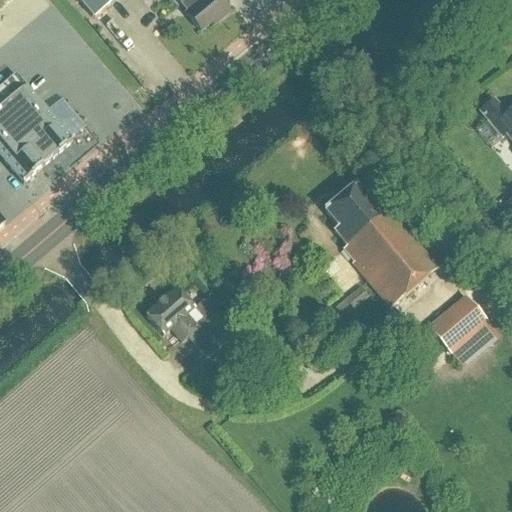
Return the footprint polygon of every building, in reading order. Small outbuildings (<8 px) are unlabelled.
[(73,0),(93,22),(119,0),(73,0)] [(173,0),(186,15),(184,17),(199,35),(211,26),(213,28),(229,15),(216,0),(173,0)] [(0,162),(22,188),(72,146),(15,79),(0,91),(0,162)] [(511,112),(505,119),(493,104),(479,116),(501,142),(504,139),(511,148),(511,112)] [(351,268),(389,314),(454,260),(410,207),(396,218),(382,202),(372,210),(355,190),(324,215),(337,232),(333,235),(346,251),(342,254),(353,267),(351,268)] [(185,298),(196,308),(208,296),(197,285),(185,298)] [(352,314),(366,301),(357,290),(333,312),(348,329),(358,321),(352,314)] [(181,347),(198,333),(198,332),(197,333),(186,320),(194,313),(176,293),(144,320),(163,340),(170,334),(181,347)] [(248,307),(238,296),(230,303),(241,314),(248,307)] [(427,331),(450,358),(486,328),(463,300),(427,331)] [(224,311),(205,328),(224,351),(244,334),(224,311)]
